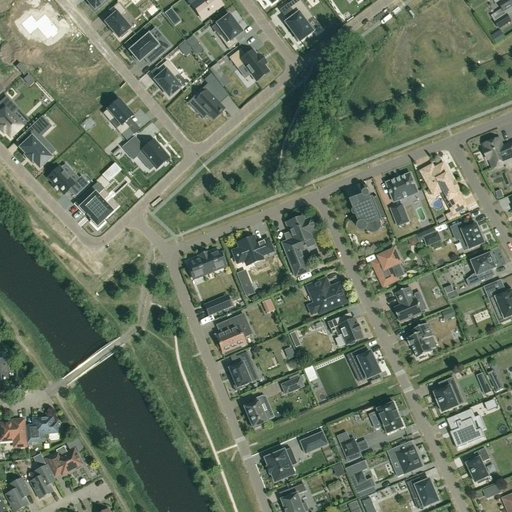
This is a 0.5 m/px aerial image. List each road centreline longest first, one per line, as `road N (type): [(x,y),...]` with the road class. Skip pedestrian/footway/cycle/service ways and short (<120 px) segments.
road 1 (residential): [(464,511),(318,197)]
road 2 (residential): [(171,254),(268,511)]
road 3 (residential): [(62,0),(195,156)]
road 4 (residential): [(130,215),(102,241),(87,240),(0,148)]
road 5 (residential): [(318,197),(171,254)]
road 6 (residential): [(453,142),(318,197)]
road 7 (residential): [(297,64),(195,156)]
road 8 (residential): [(453,142),(511,249)]
